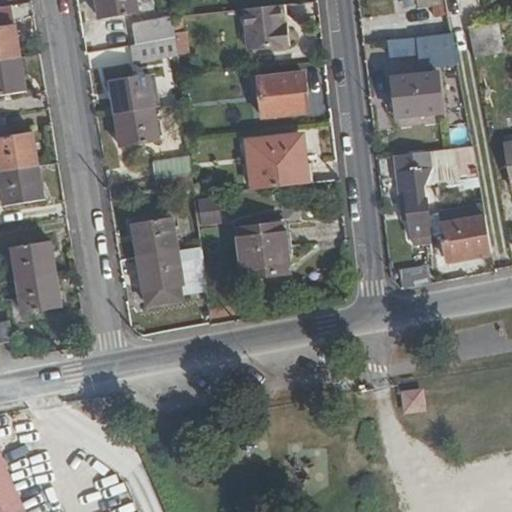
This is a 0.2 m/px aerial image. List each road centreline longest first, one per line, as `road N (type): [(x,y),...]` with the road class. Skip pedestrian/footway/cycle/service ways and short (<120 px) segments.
road 1 (residential): [(54,0),(114,367)]
road 2 (residential): [(341,0),(376,318)]
road 3 (residential): [(114,367),(376,318)]
road 4 (residential): [(376,318),(511,294)]
